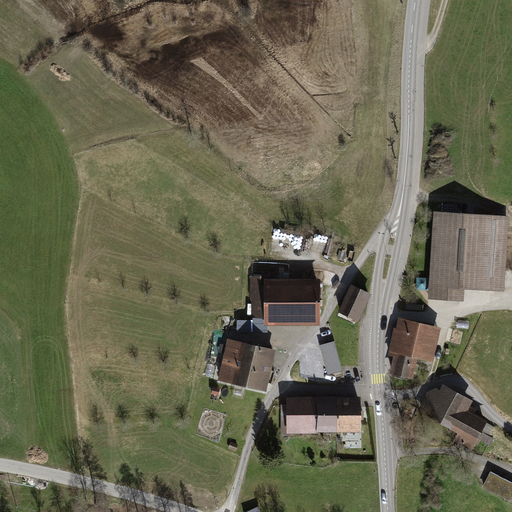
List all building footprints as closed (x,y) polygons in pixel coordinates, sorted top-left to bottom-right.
[(509,216),(433,211),(427,299),(463,301),(464,289),(504,291),(509,216)] [(347,252),(340,250),(338,259),(344,261),(347,252)] [(265,278),(265,276),(250,276),(250,300),(252,300),(252,317),(253,317),(264,317),(264,325),(268,325),(320,325),(320,278),(265,278)] [(428,278),(416,278),(415,290),(428,290),(428,278)] [(372,293),(352,284),(338,312),(359,322),(372,293)] [(253,320),(237,320),(237,332),(268,332),(268,325),(264,325),(264,317),(253,317),(253,320)] [(395,328),(394,328),(387,355),(393,356),(389,374),(412,379),(414,372),(417,373),(419,364),(416,364),(417,358),(433,362),(441,327),(398,317),(395,328)] [(256,345),(228,338),(218,380),(246,386),(256,345)] [(220,343),(212,341),(209,355),(217,356),(220,343)] [(335,341),(320,345),(328,375),(343,371),(335,341)] [(276,350),(256,345),(246,386),(267,391),(276,350)] [(439,424),(456,392),(442,384),(439,390),(435,387),(427,392),(417,411),(439,424)] [(220,388),(213,387),(211,394),(219,396),(220,388)] [(456,392),(439,424),(457,434),(453,441),(471,451),(474,445),(477,446),(480,440),(490,446),(494,439),(481,431),(487,421),(474,414),(477,409),(470,405),(472,401),(456,392)] [(362,396),(337,397),(337,432),(362,431),(362,396)] [(319,432),(337,432),(337,397),(287,397),(287,405),(281,405),(281,436),(291,436),(291,433),(319,433),(319,432)] [(238,444),(231,442),(228,449),(236,451),(238,444)] [(511,499),(511,482),(490,471),(482,487),(511,502),(511,499)]
